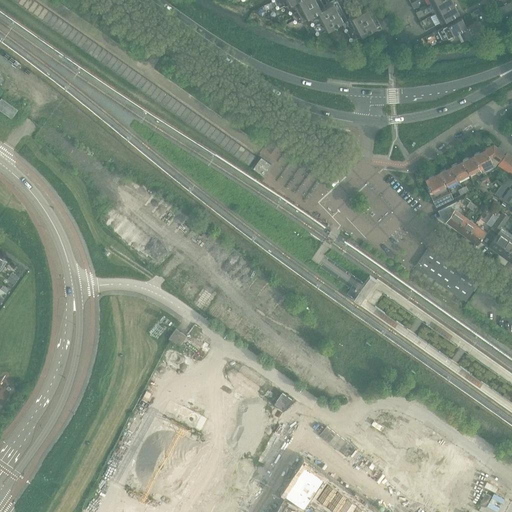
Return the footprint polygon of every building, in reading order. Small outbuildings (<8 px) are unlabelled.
[(26,0),(22,7),(27,10),(34,0),(33,0),(26,0)] [(27,10),(32,13),(39,4),(34,0),(27,10)] [(295,0),(275,0),(273,1),(276,6),(275,8),(276,9),(277,9),(286,5),(295,0)] [(290,14),(317,0),(295,0),(286,5),(289,11),(288,13),(289,14),(290,14)] [(308,17),(325,8),(324,7),(320,0),(317,0),(290,14),(294,20),(293,22),(294,24),(295,24),(308,17)] [(435,14),(454,4),(451,0),(440,0),(431,5),(435,14)] [(318,35),(342,23),(347,20),(337,1),(324,7),(325,8),(308,17),(312,23),(311,24),(312,26),(313,26),(316,32),(315,34),(317,35),(318,35)] [(420,6),(417,1),(411,3),(414,9),(420,6)] [(511,3),(500,9),(502,14),(510,10),(511,9),(511,3)] [(32,13),(37,17),(44,7),(39,4),(32,13)] [(459,14),(454,4),(435,14),(440,23),(459,14)] [(37,17),(42,20),(49,11),(44,7),(37,17)] [(352,41),(380,26),(370,7),(347,20),(342,23),(345,29),(344,30),(345,32),(347,32),(350,38),(349,39),(350,41),(352,41)] [(424,15),(421,10),(416,12),(418,18),(424,15)] [(42,20),(47,24),(54,14),(49,11),(42,20)] [(47,24),(52,27),(59,17),(54,14),(47,24)] [(52,27),(57,31),(64,21),(59,17),(52,27)] [(456,33),(466,28),(461,18),(443,28),(448,38),(456,33)] [(429,24),(426,19),(420,22),(423,27),(429,24)] [(57,31),(62,34),(68,24),(64,21),(57,31)] [(461,43),(483,31),(478,21),(466,28),(456,33),(461,43)] [(62,34),(67,38),(73,28),(68,24),(62,34)] [(67,38),(71,41),(78,31),(73,28),(67,38)] [(71,41),(76,45),(83,35),(78,31),(71,41)] [(76,45),(81,48),(88,38),(83,35),(76,45)] [(81,48),(86,52),(93,42),(88,38),(81,48)] [(86,52),(91,55),(98,45),(93,42),(86,52)] [(91,55),(96,58),(103,49),(98,45),(91,55)] [(96,58),(101,62),(108,52),(103,49),(96,58)] [(101,62),(106,65),(113,56),(108,52),(101,62)] [(106,65),(111,69),(118,59),(113,56),(106,65)] [(111,69),(116,72),(123,63),(118,59),(111,69)] [(116,72),(121,76),(128,66),(123,63),(116,72)] [(121,76),(126,79),(133,70),(128,66),(121,76)] [(126,79),(131,83),(138,73),(133,70),(126,79)] [(131,83),(135,86),(142,76),(138,73),(131,83)] [(135,86),(141,90),(147,80),(142,76),(135,86)] [(141,90),(145,93),(152,83),(147,80),(141,90)] [(145,93),(150,97),(157,87),(152,83),(145,93)] [(150,97),(155,100),(162,90),(157,87),(150,97)] [(155,100),(160,103),(167,94),(162,90),(155,100)] [(160,103),(165,107),(172,97),(167,94),(160,103)] [(165,107),(170,111),(177,101),(172,97),(165,107)] [(0,99),(0,110),(12,118),(18,109),(1,98),(0,99)] [(170,111),(175,114),(182,104),(177,101),(170,111)] [(175,114),(180,117),(187,108),(182,104),(175,114)] [(180,117),(185,121),(192,111),(187,108),(180,117)] [(185,121),(190,124),(197,115),(192,111),(185,121)] [(190,124),(195,128),(202,118),(197,115),(190,124)] [(195,128),(200,131),(207,121),(202,118),(195,128)] [(200,131),(205,135),(211,125),(207,121),(200,131)] [(205,135),(210,138),(217,128),(211,125),(205,135)] [(210,138),(214,142),(221,132),(217,128),(210,138)] [(214,142),(219,145),(226,135),(221,132),(214,142)] [(219,145),(224,149),(231,139),(226,135),(219,145)] [(229,152),(236,142),(231,139),(224,149),(229,152)] [(234,156),(241,146),(236,142),(229,152),(234,156)] [(474,156),(482,173),(495,166),(498,161),(493,157),(499,148),(498,147),(498,148),(494,145),(485,149),(485,150),(480,152),(473,155),(474,156)] [(239,159),(246,149),(241,146),(234,156),(239,159)] [(498,161),(505,152),(499,148),(493,157),(498,161)] [(244,162),(251,153),(246,149),(239,159),(244,162)] [(249,166),(256,156),(251,153),(244,162),(249,166)] [(498,165),(504,170),(511,158),(511,156),(507,153),(498,165)] [(476,171),(478,175),(482,173),(474,156),(469,158),(468,157),(462,161),(469,174),(476,171)] [(254,167),(253,169),(263,176),(266,172),(266,171),(271,165),(261,157),(256,164),(256,165),(254,167)] [(451,167),(457,180),(469,174),(462,161),(457,164),(457,163),(451,166),(451,167)] [(439,172),(440,172),(446,185),(457,180),(451,167),(446,169),(439,172)] [(426,187),(429,193),(432,192),(446,185),(440,172),(435,175),(434,174),(428,178),(426,180),(428,185),(426,187)] [(148,186),(137,201),(193,244),(204,229),(148,186)] [(436,207),(453,199),(449,192),(433,200),(436,207)] [(446,221),(457,229),(465,217),(455,210),(459,207),(457,201),(438,211),(441,216),(447,220),(446,221)] [(97,222),(160,271),(174,253),(111,204),(97,222)] [(488,245),(499,253),(508,240),(504,237),(506,234),(500,230),(509,217),(502,211),(489,230),(496,235),(488,245)] [(467,236),(475,224),(465,217),(457,229),(467,236)] [(475,224),(467,236),(477,243),(486,231),(475,224)] [(499,253),(509,260),(511,256),(511,242),(508,240),(499,253)] [(478,282),(428,248),(416,265),(466,300),(478,282)] [(0,264),(1,263),(6,266),(9,262),(3,258),(0,255),(0,264)] [(233,332),(246,315),(180,265),(167,282),(233,332)] [(9,276),(16,281),(19,277),(12,272),(9,276)] [(7,279),(14,284),(16,281),(9,276),(7,279)] [(10,290),(3,285),(1,289),(8,294),(10,290)] [(169,339),(171,340),(179,346),(180,345),(186,336),(176,328),(175,329),(169,339)] [(284,410),(291,400),(282,394),(275,403),(284,410)] [(376,417),(359,440),(433,495),(458,511),(508,511),(488,499),(498,484),(478,471),(456,454),(444,468),(376,417)] [(304,462),(284,492),(286,493),(303,505),(312,492),(316,495),(325,481),(321,479),(323,475),(304,462)] [(316,495),(313,499),(323,506),(337,486),(327,479),(325,481),(316,495)] [(337,486),(323,506),(324,506),(325,505),(334,511),(333,511),(347,493),(337,486)] [(347,493),(333,511),(348,511),(356,501),(347,494),(347,493)] [(285,500),(279,511),(293,511),(297,506),(285,500)] [(356,501),(348,511),(362,511),(366,508),(356,501)]
